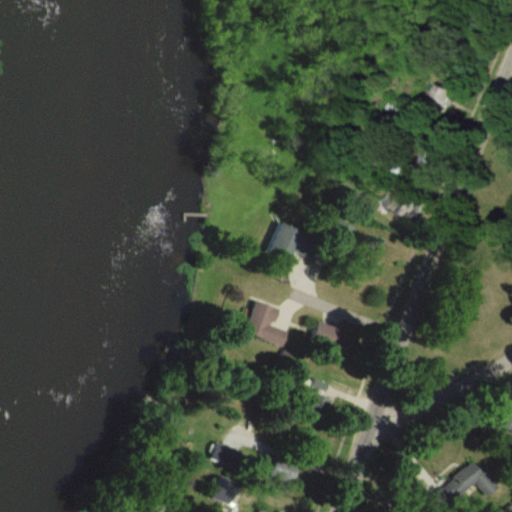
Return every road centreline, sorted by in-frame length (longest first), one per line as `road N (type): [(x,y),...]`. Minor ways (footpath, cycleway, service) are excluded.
road 1 (tertiary): [(511,58),(339,511)]
road 2 (residential): [(458,189),(240,108)]
road 3 (residential): [(368,436),(511,358)]
